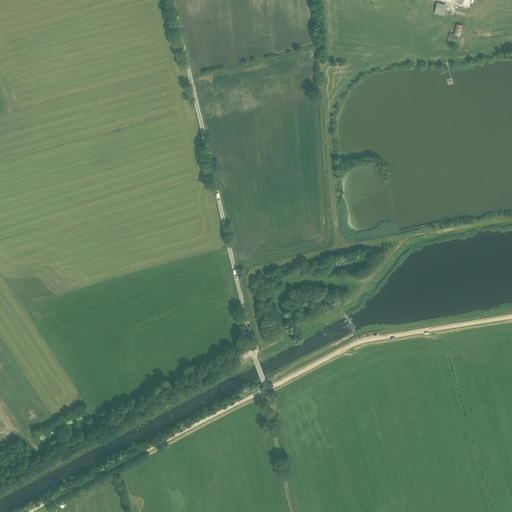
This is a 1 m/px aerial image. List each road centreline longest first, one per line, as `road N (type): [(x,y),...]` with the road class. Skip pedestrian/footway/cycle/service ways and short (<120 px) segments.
road 1 (unclassified): [(267,389),(173,0)]
road 2 (track): [(267,389),(28,511)]
road 3 (track): [(267,389),(366,340),(511,316)]
road 4 (track): [(23,437),(34,447),(54,444),(254,347)]
road 5 (track): [(371,282),(286,284),(277,299),(284,335),(255,354)]
road 6 (track): [(511,219),(409,236),(371,282)]
road 7 (track): [(294,511),(267,389)]
